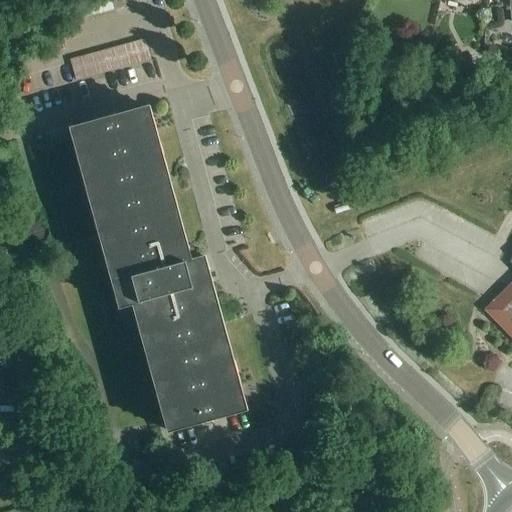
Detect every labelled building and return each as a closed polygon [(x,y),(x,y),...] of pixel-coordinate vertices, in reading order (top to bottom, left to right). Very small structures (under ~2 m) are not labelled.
[(82,20),(76,0),(75,0),(66,3),(72,23),(82,20)] [(93,17),(88,0),(76,0),(82,20),(93,17)] [(99,0),(88,0),(93,17),(103,14),(99,0)] [(114,11),(110,0),(99,0),(103,14),(114,11)] [(121,0),(110,0),(114,11),(124,9),(121,0)] [(133,0),(121,0),(124,9),(135,6),(133,0)] [(72,23),(66,3),(55,6),(61,26),(72,23)] [(377,28),(371,33),(379,43),(385,38),(377,28)] [(64,50),(60,35),(48,39),(52,53),(64,50)] [(145,40),(134,43),(139,64),(151,61),(145,40)] [(139,64),(134,43),(123,46),(129,67),(139,64)] [(129,67),(123,46),(113,49),(119,70),(129,67)] [(113,49),(102,52),(108,72),(119,70),(113,49)] [(102,52),(92,55),(98,75),(108,72),(102,52)] [(98,75),(92,55),(81,58),(87,78),(98,75)] [(87,78),(81,58),(70,61),(76,81),(87,78)] [(474,59),(464,65),(471,77),(481,71),(474,59)] [(499,105),(500,85),(485,84),(484,104),(499,105)] [(189,261),(147,108),(72,128),(122,310),(135,306),(170,433),(245,413),(203,258),(189,261)] [(511,290),(491,311),(511,332),(511,290)] [(68,511),(63,496),(29,507),(30,511),(68,511)]
